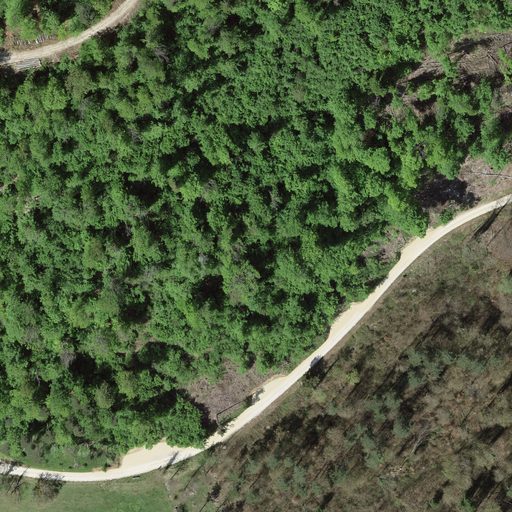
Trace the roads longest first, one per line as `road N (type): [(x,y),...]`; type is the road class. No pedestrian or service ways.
road 1 (track): [(0,467),(88,476),(184,455),(286,387),(411,255),(446,228),(511,198)]
road 2 (track): [(134,0),(81,40),(0,59)]
